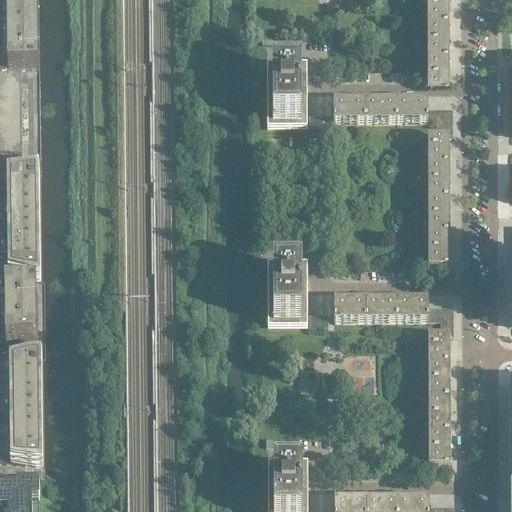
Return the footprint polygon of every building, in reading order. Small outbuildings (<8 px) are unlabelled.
[(41,180),(40,74),(38,0),(0,0),(0,466),(24,468),(25,468),(33,469),(44,469),(43,363),(43,362),(42,286),(42,285),(41,180)] [(449,24),(449,20),(449,19),(449,5),(427,5),(427,39),(449,39),(449,25),(449,24)] [(450,59),(450,54),(450,53),(449,53),(449,39),(427,39),(427,73),(449,73),(449,59),(450,59)] [(307,120),(306,69),(267,69),(268,132),(307,132),(307,127),(309,127),(309,132),(315,132),(315,119),(309,119),(309,120),(307,120)] [(428,127),(427,113),(427,105),(414,105),(414,103),(408,103),(408,105),(396,105),(396,127),(428,127)] [(365,127),(365,106),(353,106),(353,104),(346,104),(346,106),(333,106),(333,127),(365,127)] [(396,127),(396,105),(383,105),(383,104),(377,104),(377,105),(365,106),(365,127),(396,127)] [(449,169),(449,155),(450,155),(450,150),(449,150),(449,142),(440,142),(428,142),(428,169),(449,169)] [(450,189),(450,184),(449,184),(449,169),(428,169),(428,204),(449,203),(449,189),(450,189)] [(450,223),(450,218),(449,218),(449,203),(428,204),(428,238),(449,238),(449,223),(450,223)] [(450,257),(450,252),(449,252),(449,238),(428,238),(428,272),(449,272),(449,257),(450,257)] [(307,320),(307,268),(268,268),(268,331),(307,331),(307,326),(309,326),(309,320),(307,320)] [(397,326),(396,304),(384,304),(384,302),(378,302),(378,304),(365,304),(366,326),(397,326)] [(428,326),(428,312),(428,304),(415,304),(415,302),(409,302),(409,304),(396,304),(397,326),(428,326)] [(366,326),(365,304),(353,304),(353,303),(347,303),(347,304),(334,305),(334,326),(366,326)] [(450,368),(450,354),(450,348),(450,341),(440,341),(428,341),(428,368),(450,368)] [(450,388),(450,382),(450,368),(428,368),(428,402),(450,402),(450,388)] [(450,422),(450,417),(450,402),(428,402),(428,437),(450,437),(450,422)] [(451,457),(451,451),(450,451),(450,437),(428,437),(429,471),(450,471),(450,457),(451,457)] [(307,511),(307,467),(268,467),(268,511),(307,511)] [(40,502),(39,487),(0,486),(0,511),(17,511),(21,509),(26,509),(26,507),(39,507),(39,502),(40,502)] [(397,511),(397,503),(385,503),(385,501),(378,501),(378,503),(366,503),(366,511),(397,511)] [(428,511),(429,511),(429,503),(416,503),(416,501),(409,501),(409,503),(397,503),(397,511),(428,511)] [(366,511),(366,503),(354,503),(354,502),(347,502),(347,503),(334,504),(334,511),(366,511)]
